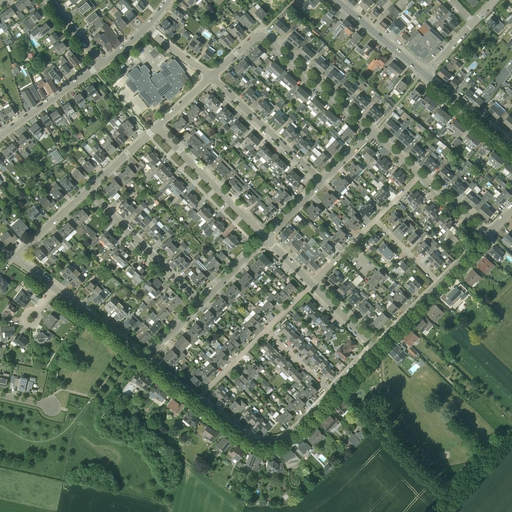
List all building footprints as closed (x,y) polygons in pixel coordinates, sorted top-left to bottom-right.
[(20,0),(16,3),(15,3),(16,4),(15,4),(19,10),(20,12),(26,8),(25,6),(20,0)] [(89,0),(83,0),(76,6),(78,8),(77,9),(81,15),(91,7),(88,4),(91,2),(89,0)] [(135,0),(136,1),(133,4),(134,6),(140,12),(141,11),(141,12),(143,10),(142,10),(145,8),(142,5),(143,4),(139,0),(135,0)] [(184,0),(184,1),(183,0),(182,0),(179,3),(185,9),(190,5),(191,6),(195,2),(195,3),(198,0),(184,0)] [(309,4),(314,8),(319,1),(317,0),(304,0),(306,1),(301,7),(304,10),(309,4)] [(369,8),(374,2),(371,0),(368,0),(364,0),(363,1),(360,5),(366,11),(369,8)] [(375,8),(372,11),(373,12),(370,15),(375,20),(381,14),(378,11),(387,2),(384,0),(379,0),(376,3),(378,5),(375,8)] [(136,16),(131,11),(130,11),(132,9),(126,3),(124,4),(126,6),(125,7),(128,9),(123,14),(126,16),(131,21),(136,16)] [(431,4),(424,12),(426,14),(434,7),(431,4)] [(383,20),(377,27),(384,32),(387,28),(397,16),(400,13),(393,5),(388,10),(390,12),(383,20)] [(442,18),(445,15),(449,11),(443,5),(433,15),(435,18),(438,15),(442,18)] [(252,16),(255,14),(260,19),(266,14),(260,7),(257,10),(253,6),(248,11),(252,16)] [(5,11),(9,17),(15,13),(11,7),(10,8),(9,7),(10,8),(5,11)] [(332,7),(326,14),(322,19),(329,25),(334,20),(332,18),(337,12),(332,7)] [(98,8),(85,19),(91,26),(93,24),(94,26),(103,18),(101,16),(104,14),(98,8)] [(185,22),(181,19),(183,16),(175,9),(170,15),(179,22),(178,24),(183,28),(185,25),(183,24),(185,22)] [(417,18),(423,12),(420,9),(414,15),(417,18)] [(5,11),(0,15),(0,14),(0,16),(1,18),(0,18),(0,21),(1,23),(6,30),(9,28),(4,21),(9,17),(5,11)] [(122,16),(117,11),(116,12),(114,14),(117,18),(112,22),(115,25),(116,24),(122,30),(127,25),(120,17),(122,16)] [(458,19),(449,11),(445,15),(448,18),(449,17),(452,20),(449,23),(455,28),(459,24),(456,22),(458,19)] [(28,27),(29,28),(30,30),(31,30),(37,25),(35,23),(41,18),(37,12),(30,17),(27,20),(31,25),(28,27)] [(254,22),(245,12),(242,15),(240,13),(235,17),(243,27),(245,25),(248,28),(254,22)] [(390,27),(397,34),(406,26),(405,26),(407,24),(400,16),(398,18),(395,22),(390,27)] [(497,18),(494,21),(491,18),(490,19),(490,18),(488,20),(489,21),(486,23),(498,34),(501,31),(500,31),(502,29),(502,28),(504,25),(497,18)] [(174,29),(172,25),(172,26),(166,19),(161,24),(168,32),(166,34),(170,38),(174,34),(172,31),(174,29)] [(335,40),(338,37),(340,34),(341,34),(344,30),(345,30),(350,24),(348,22),(348,21),(347,20),(346,20),(345,19),(340,25),(333,32),(334,33),(335,34),(333,37),(335,40)] [(450,32),(443,25),(445,23),(441,19),(436,24),(442,29),(440,32),(446,37),(450,32)] [(273,27),(278,31),(284,25),(279,20),(273,27)] [(231,23),(226,28),(234,37),(237,35),(238,37),(241,34),(240,33),(243,30),(238,24),(239,23),(236,21),(232,25),(231,23)] [(295,30),(296,30),(301,23),(299,21),(296,24),(291,31),(293,32),(295,30)] [(50,29),(46,24),(46,23),(39,28),(38,27),(30,33),(33,37),(39,32),(42,36),(44,35),(44,34),(50,29)] [(114,49),(121,43),(113,34),(114,34),(106,24),(101,28),(105,32),(100,36),(99,34),(95,36),(97,38),(103,46),(104,46),(108,51),(113,47),(114,48),(114,49)] [(347,33),(350,35),(356,28),(355,27),(354,26),(353,26),(350,24),(345,30),(344,30),(341,34),(340,34),(338,37),(341,39),(347,33)] [(417,31),(404,43),(407,45),(419,57),(419,56),(424,61),(432,53),(431,52),(435,48),(435,49),(443,40),(431,29),(429,30),(423,24),(419,28),(417,31)] [(283,36),(289,29),(288,28),(284,25),(278,31),(283,36)] [(403,43),(404,43),(417,31),(415,28),(413,27),(410,30),(411,31),(409,33),(407,31),(405,33),(399,39),(403,43)] [(321,33),(314,28),(311,31),(318,37),(321,33)] [(54,32),(48,37),(50,41),(50,42),(52,44),(53,43),(59,38),(54,32)] [(300,34),(298,32),(295,35),(293,32),(287,39),(292,43),(300,34)] [(224,34),(218,40),(220,43),(223,46),(226,44),(228,46),(234,41),(228,34),(227,34),(226,34),(226,33),(225,33),(225,34),(224,34)] [(362,37),(357,33),(348,43),(353,47),(362,37)] [(197,53),(203,44),(198,40),(200,37),(195,34),(190,41),(187,45),(187,46),(188,45),(187,45),(189,43),(192,45),(190,48),(197,53)] [(305,41),(310,37),(307,35),(304,38),(300,34),(292,43),(296,48),(304,40),(305,41)] [(207,49),(202,56),(208,60),(215,51),(209,46),(212,42),(209,40),(205,47),(207,49)] [(61,53),(64,50),(67,48),(62,43),(57,47),(55,45),(54,45),(53,46),(49,49),(52,52),(54,50),(56,53),(59,50),(61,53)] [(366,53),(368,55),(373,49),(372,48),(367,44),(362,50),(361,49),(359,52),(363,56),(366,53)] [(310,50),(305,45),(299,52),(304,57),(310,50)] [(326,46),(323,49),(319,54),(321,56),(329,48),(326,46)] [(259,58),(264,53),(258,47),(253,51),(259,58)] [(309,61),(315,54),(310,50),(304,57),(309,61)] [(73,66),(79,62),(73,55),(70,51),(68,54),(71,57),(68,59),(73,66)] [(254,62),(259,58),(253,51),(248,55),(254,62)] [(378,65),(381,68),(382,66),(387,61),(383,57),(381,58),(379,56),(376,61),(374,59),(367,67),(372,71),(378,65)] [(70,70),(66,65),(68,63),(63,57),(60,60),(62,62),(60,64),(62,67),(60,69),(62,71),(61,72),(62,73),(62,72),(64,75),(70,70)] [(264,64),(267,66),(271,61),(267,58),(263,62),(265,63),(264,64)] [(324,62),(319,58),(313,64),(318,69),(324,62)] [(442,77),(457,61),(454,58),(450,63),(451,63),(449,65),(447,63),(443,67),(443,68),(438,74),(442,77)] [(163,94),(168,100),(180,91),(178,89),(184,84),(177,76),(183,71),(174,59),(173,60),(167,65),(165,62),(159,67),(162,71),(159,73),(160,74),(159,75),(157,73),(150,79),(148,77),(150,76),(148,73),(149,71),(144,64),(140,67),(138,65),(136,67),(128,73),(125,75),(129,79),(125,82),(134,93),(139,89),(140,91),(138,92),(150,106),(155,102),(157,104),(163,99),(160,96),(163,94)] [(249,70),(247,68),(250,65),(244,59),(239,63),(245,70),(247,72),(249,70)] [(271,75),(273,72),(279,66),(274,61),(273,63),(271,61),(267,66),(264,69),(271,75)] [(447,81),(452,75),(450,73),(455,67),(457,68),(460,68),(462,65),(457,61),(442,77),(447,81)] [(324,62),(318,69),(323,73),(329,66),(330,68),(333,64),(331,63),(328,66),(324,62)] [(385,67),(379,73),(382,75),(386,71),(388,72),(390,70),(393,72),(398,66),(397,66),(397,65),(396,64),(395,64),(392,62),(387,68),(386,68),(385,67)] [(49,64),(51,67),(53,69),(50,71),(48,70),(46,72),(47,74),(50,75),(52,79),(53,78),(54,80),(54,82),(55,83),(56,83),(57,84),(58,83),(59,82),(59,81),(58,80),(60,78),(57,74),(56,73),(58,71),(53,65),(53,66),(51,63),(49,64)] [(246,83),(248,86),(249,85),(251,83),(246,79),(241,74),(245,70),(239,63),(234,68),(237,70),(235,72),(236,73),(246,83)] [(327,75),(332,79),(338,73),(340,71),(333,64),(330,68),(332,70),(327,75)] [(283,75),(281,73),(284,70),(279,66),(273,72),(278,77),(275,79),(278,81),(283,75)] [(393,78),(395,80),(403,71),(398,66),(393,72),(396,75),(393,78)] [(458,73),(461,76),(458,74),(455,77),(454,77),(449,83),(456,88),(464,78),(466,79),(472,72),(469,71),(466,75),(461,70),(458,73)] [(236,85),(240,81),(237,77),(236,79),(230,72),(224,77),(231,84),(233,81),(236,85)] [(283,75),(278,81),(280,83),(282,80),(287,85),(293,78),(288,73),(285,76),(283,75)] [(337,84),(343,77),(338,73),(332,79),(337,84)] [(482,83),(485,80),(479,75),(476,79),(482,83)] [(42,79),(40,76),(36,79),(36,82),(39,88),(45,85),(51,95),(57,91),(50,80),(45,83),(42,79)] [(285,95),(287,98),(296,88),(294,86),(298,82),(293,78),(287,85),(291,89),(289,91),(285,95)] [(472,86),(462,98),(466,102),(467,101),(474,93),(472,91),(476,86),(477,84),(471,79),(468,82),(472,86)] [(341,87),(346,92),(352,85),(347,80),(341,87)] [(397,82),(395,80),(394,82),(392,80),(386,88),(390,91),(397,82)] [(402,80),(396,87),(397,87),(396,88),(398,89),(397,91),(400,94),(402,91),(407,85),(402,80)] [(493,81),(490,84),(484,91),(481,94),(481,93),(478,97),(479,97),(472,105),(477,109),(495,88),(492,85),(494,82),(493,81)] [(352,85),(346,92),(351,96),(354,92),(356,94),(364,85),(361,83),(357,88),(356,89),(355,87),(352,85)] [(21,91),(26,107),(26,106),(28,104),(30,108),(37,105),(36,104),(36,105),(34,101),(40,98),(32,84),(34,87),(28,90),(27,89),(21,92),(21,91)] [(91,95),(92,98),(98,94),(96,91),(92,85),(86,89),(90,95),(91,95)] [(366,87),(364,85),(356,94),(358,96),(353,100),(358,105),(364,98),(360,94),(362,92),(366,87)] [(295,94),(296,95),(299,98),(305,91),(300,87),(298,89),(296,88),(287,98),(290,100),(295,94)] [(255,92),(250,88),(243,95),(247,98),(247,97),(249,98),(255,92)] [(483,92),(478,88),(474,93),(467,101),(472,105),(479,97),(478,97),(481,93),(481,94),(484,91),(484,90),(483,92)] [(421,94),(419,92),(415,89),(407,100),(409,102),(413,98),(416,100),(421,94)] [(299,98),(304,102),(310,95),(305,91),(299,98)] [(251,100),(250,101),(253,104),(259,97),(255,92),(249,98),(251,100)] [(84,100),(84,99),(80,93),(74,97),(79,106),(85,102),(84,100)] [(210,95),(211,94),(210,95),(207,93),(200,100),(205,104),(206,103),(209,106),(216,99),(213,96),(212,97),(210,95)] [(379,95),(377,97),(373,102),(375,104),(380,99),(381,100),(383,98),(379,95)] [(423,100),(421,102),(422,103),(420,105),(425,109),(432,100),(427,96),(423,100)] [(315,97),(309,104),(314,109),(320,102),(315,97)] [(363,109),(369,102),(364,98),(358,105),(363,109)] [(218,102),(219,102),(216,99),(209,106),(214,110),(220,103),(219,104),(218,102)] [(257,107),(260,110),(261,109),(262,111),(268,105),(263,100),(257,107)] [(431,111),(432,111),(437,105),(432,100),(425,109),(430,113),(431,111)] [(493,115),(498,109),(494,104),(494,103),(492,101),(487,106),(490,108),(487,111),(488,110),(493,115)] [(68,102),(62,106),(62,107),(68,116),(67,116),(69,118),(75,114),(68,102)] [(276,109),(281,104),(279,102),(275,106),(270,102),(268,105),(262,111),(264,112),(263,113),(266,116),(274,107),(276,109)] [(320,102),(314,109),(312,110),(317,114),(316,115),(318,117),(325,110),(323,108),(325,106),(320,102)] [(17,111),(12,103),(9,105),(10,106),(4,110),(9,118),(15,114),(14,111),(16,110),(17,111)] [(190,109),(196,115),(201,111),(202,112),(204,110),(200,105),(198,107),(195,104),(190,109)] [(393,107),(390,105),(384,112),(387,114),(393,107)] [(372,117),(378,110),(373,106),(367,112),(372,117)] [(217,114),(214,117),(215,117),(219,122),(222,119),(229,112),(226,109),(225,110),(223,108),(224,107),(217,114)] [(186,113),(189,116),(186,118),(191,122),(193,120),(192,119),(196,115),(190,109),(186,113)] [(325,123),(327,121),(333,114),(328,109),(326,112),(325,110),(318,117),(320,118),(320,119),(325,123)] [(440,109),(435,115),(440,119),(446,113),(440,109)] [(503,118),(507,113),(505,110),(503,113),(498,109),(493,115),(497,119),(496,120),(501,116),(503,118)] [(0,112),(0,119),(2,118),(4,121),(9,118),(4,110),(0,112)] [(63,114),(60,116),(56,110),(50,114),(57,124),(63,120),(67,127),(70,125),(63,114)] [(383,114),(382,114),(378,110),(372,117),(377,121),(383,114)] [(384,125),(389,130),(397,120),(393,116),(396,113),(393,111),(391,113),(385,120),(387,122),(384,125)] [(231,115),(232,114),(229,112),(222,119),(227,123),(233,116),(232,117),(231,115)] [(275,121),(276,122),(282,116),(277,112),(270,119),(274,122),(275,121)] [(446,113),(440,119),(437,123),(442,127),(438,131),(439,132),(437,134),(439,135),(441,133),(446,128),(443,126),(445,124),(446,124),(451,117),(446,113)] [(508,126),(511,121),(511,118),(509,116),(510,115),(507,113),(503,118),(505,120),(502,123),(503,122),(508,126)] [(40,118),(46,127),(44,128),(48,135),(52,132),(48,126),(52,123),(51,120),(47,114),(40,118)] [(327,121),(332,125),(338,118),(333,114),(327,121)] [(282,116),(276,122),(278,124),(277,125),(280,128),(287,121),(282,116)] [(283,132),(286,135),(287,134),(289,136),(294,130),(297,126),(293,122),(297,118),(295,117),(294,116),(289,122),(291,123),(290,125),(283,132)] [(182,117),(177,121),(183,128),(185,130),(189,125),(188,124),(191,122),(186,118),(184,120),(182,117)] [(397,138),(402,142),(408,135),(411,132),(406,128),(409,125),(414,120),(412,118),(407,123),(399,132),(401,134),(397,138)] [(127,120),(124,123),(123,122),(118,126),(120,128),(125,134),(128,137),(134,132),(130,128),(133,126),(127,120)] [(236,121),(237,120),(230,127),(235,132),(242,125),(239,122),(238,123),(236,121)] [(397,120),(389,130),(394,134),(397,130),(399,132),(407,123),(404,121),(402,124),(397,120)] [(446,128),(441,133),(443,135),(448,130),(453,134),(455,131),(461,124),(456,120),(451,125),(449,124),(446,128)] [(178,132),(183,128),(177,121),(172,125),(178,132)] [(29,129),(32,131),(30,133),(35,139),(40,135),(39,133),(42,130),(41,129),(36,123),(29,129)] [(460,135),(461,135),(466,129),(461,124),(455,131),(460,135)] [(244,128),(245,128),(242,125),(235,132),(233,134),(238,138),(233,142),(235,144),(236,144),(241,139),(245,135),(243,133),(246,129),(245,130),(244,128)] [(344,131),(350,137),(355,133),(349,126),(344,131)] [(125,134),(120,128),(112,135),(115,139),(114,139),(120,145),(125,140),(123,137),(125,134)] [(296,144),(299,147),(300,147),(302,148),(308,142),(311,139),(306,135),(309,131),(307,129),(302,135),(304,137),(303,138),(296,144)] [(201,136),(196,132),(194,130),(189,134),(185,138),(187,141),(191,146),(201,136)] [(290,137),(289,138),(292,141),(299,134),(294,130),(289,136),(290,137)] [(344,131),(339,135),(341,137),(346,142),(350,137),(344,131)] [(250,134),(250,133),(244,140),(248,144),(255,137),(252,134),(251,135),(250,134)] [(408,135),(402,142),(407,146),(411,142),(413,144),(420,135),(418,133),(413,139),(408,135)] [(469,133),(464,139),(469,143),(474,137),(469,133)] [(23,151),(25,149),(25,148),(29,144),(28,142),(30,140),(29,138),(28,139),(27,139),(23,134),(16,140),(17,141),(21,145),(19,146),(23,151)] [(116,149),(112,145),(114,143),(107,135),(105,138),(106,140),(100,145),(103,149),(104,148),(110,154),(116,149)] [(331,144),(338,150),(342,146),(338,141),(339,139),(335,135),(334,137),(336,139),(331,144)] [(410,151),(415,155),(421,148),(416,144),(418,142),(423,137),(420,135),(413,144),(415,145),(410,151)] [(191,146),(196,150),(201,145),(203,148),(208,143),(205,141),(201,136),(191,146)] [(257,141),(258,140),(255,137),(248,144),(253,149),(260,142),(260,141),(259,142),(257,141)] [(467,146),(472,150),(474,148),(480,141),(474,137),(469,143),(467,146)] [(200,155),(204,160),(213,152),(214,151),(209,146),(214,142),(212,139),(208,143),(203,148),(205,150),(200,155)] [(303,149),(302,150),(306,153),(312,146),(308,142),(302,148),(303,149)] [(330,142),(323,148),(328,153),(330,151),(333,155),(338,150),(331,144),(330,142)] [(7,148),(20,163),(23,160),(17,153),(17,154),(15,151),(18,149),(12,143),(7,148)] [(480,149),(477,152),(483,157),(486,153),(491,147),(486,143),(480,149)] [(91,149),(95,153),(92,156),(99,164),(105,158),(102,155),(105,153),(96,144),(94,146),(91,149)] [(258,161),(262,157),(268,150),(265,147),(264,148),(263,146),(264,145),(257,152),(257,153),(254,151),(249,157),(251,159),(254,156),(258,161)] [(330,158),(326,155),(323,152),(321,154),(315,147),(312,150),(325,163),(330,158)] [(18,164),(20,163),(7,148),(2,152),(7,158),(9,156),(12,158),(13,158),(18,164)] [(369,165),(375,159),(374,160),(371,157),(376,153),(371,148),(364,155),(366,158),(364,160),(369,165)] [(420,159),(428,150),(427,150),(426,149),(423,151),(421,148),(415,155),(420,159)] [(56,149),(50,153),(57,162),(63,158),(56,149)] [(270,153),(271,153),(268,150),(262,157),(266,161),(260,167),(262,169),(274,157),(272,155),(273,154),(272,155),(270,153)] [(310,157),(312,155),(316,159),(314,161),(320,168),(325,163),(312,150),(308,155),(310,157)] [(149,161),(157,154),(155,152),(153,154),(151,151),(144,157),(149,161)] [(423,163),(428,167),(434,160),(436,159),(438,157),(433,153),(431,151),(430,152),(425,157),(427,159),(423,163)] [(209,165),(215,159),(217,156),(213,152),(204,160),(209,165)] [(491,166),(493,163),(499,156),(500,155),(499,155),(499,156),(493,152),(488,158),(490,160),(487,163),(489,165),(491,166)] [(157,154),(149,161),(146,164),(151,169),(144,175),(146,177),(147,177),(156,168),(154,166),(160,160),(157,157),(158,156),(157,154)] [(440,159),(439,160),(438,161),(436,159),(434,160),(428,167),(433,171),(439,165),(441,162),(443,164),(447,159),(449,157),(447,155),(445,157),(442,160),(440,159)] [(493,163),(498,167),(504,160),(499,156),(493,163)] [(221,157),(217,161),(219,164),(214,168),(219,173),(228,164),(223,159),(221,157)] [(276,158),(277,158),(277,157),(276,159),(274,157),(262,169),(265,172),(269,167),(273,171),(275,169),(282,162),(279,159),(278,160),(276,158)] [(379,169),(388,161),(385,157),(382,160),(380,159),(377,161),(375,159),(369,165),(372,167),(375,164),(379,169)] [(88,161),(86,162),(84,159),(80,163),(88,172),(93,167),(94,168),(97,166),(92,160),(90,163),(88,161)] [(388,161),(379,169),(384,174),(389,168),(388,166),(391,163),(388,161)] [(282,162),(275,169),(280,173),(287,166),(286,166),(286,167),(284,166),(285,165),(282,162)] [(159,178),(169,168),(168,166),(166,168),(161,163),(156,168),(147,177),(149,179),(155,174),(159,178)] [(351,166),(359,174),(364,170),(358,164),(357,166),(354,163),(351,166)] [(10,173),(14,170),(9,164),(5,166),(10,173)] [(231,175),(235,171),(233,168),(228,164),(219,173),(223,178),(228,173),(231,175)] [(511,167),(508,164),(502,170),(508,175),(511,169),(511,167)] [(124,172),(130,178),(132,176),(135,174),(128,166),(125,169),(126,170),(124,172)] [(354,179),(359,174),(351,166),(348,169),(351,172),(349,174),(354,179)] [(443,178),(449,171),(444,167),(438,174),(443,178)] [(157,189),(160,191),(174,177),(172,175),(172,174),(170,171),(171,170),(169,168),(159,178),(159,179),(163,183),(157,189)] [(87,175),(81,169),(79,171),(78,169),(72,174),(78,181),(83,176),(85,177),(87,175)] [(291,171),(292,171),(292,170),(285,177),(290,182),(296,175),(293,172),(292,173),(291,171)] [(390,176),(395,181),(403,173),(400,170),(397,173),(395,171),(390,176)] [(235,171),(231,175),(233,177),(227,183),(232,187),(241,178),(236,174),(237,173),(235,171)] [(448,182),(454,176),(449,171),(443,178),(448,182)] [(119,181),(124,186),(126,184),(131,180),(130,178),(124,172),(122,174),(121,173),(118,175),(122,179),(119,181)] [(406,176),(403,173),(395,181),(399,186),(405,180),(403,179),(406,176)] [(68,175),(60,182),(64,187),(69,192),(74,187),(71,183),(73,181),(68,175)] [(299,179),(299,178),(296,175),(290,182),(295,186),(293,188),(295,190),(300,185),(298,183),(301,179),(300,180),(299,179)] [(172,193),(175,190),(182,182),(180,181),(179,182),(174,177),(160,191),(162,194),(167,188),(172,193)] [(337,180),(345,188),(350,183),(345,178),(343,180),(340,177),(337,180)] [(241,178),(232,187),(236,192),(242,187),(244,189),(249,184),(246,182),(245,183),(241,178)] [(110,185),(115,191),(118,189),(121,187),(122,188),(124,186),(119,181),(117,183),(114,179),(111,182),(112,183),(110,185)] [(462,183),(458,179),(452,186),(456,190),(462,183)] [(335,188),(341,193),(345,188),(337,180),(334,183),(337,186),(335,188)] [(461,194),(467,188),(468,186),(470,188),(475,184),(472,181),(470,184),(466,180),(462,183),(456,190),(461,194)] [(508,192),(511,189),(502,181),(500,183),(499,184),(504,188),(502,189),(504,191),(501,193),(507,200),(511,195),(508,192)] [(182,182),(175,190),(179,194),(185,188),(182,185),(184,184),(182,182)] [(61,188),(58,185),(57,183),(53,187),(55,189),(51,193),(53,195),(58,201),(64,196),(58,190),(61,188)] [(246,200),(255,192),(250,187),(251,187),(249,184),(244,189),(246,191),(241,196),(246,200)] [(472,190),(470,192),(464,199),(469,203),(478,194),(476,192),(476,191),(474,189),(477,186),(475,184),(470,188),(472,190)] [(117,193),(115,191),(110,185),(108,187),(107,186),(104,188),(111,196),(112,197),(117,193)] [(284,190),(282,192),(280,189),(277,192),(286,201),(290,196),(288,193),(290,191),(285,187),(283,189),(284,190)] [(382,187),(377,192),(385,200),(388,197),(386,194),(387,192),(382,187)] [(131,190),(123,199),(122,199),(124,202),(118,207),(121,209),(122,208),(124,211),(130,205),(128,203),(130,200),(128,198),(134,192),(131,190)] [(412,203),(420,194),(417,191),(414,194),(412,192),(409,195),(407,198),(412,203)] [(486,193),(488,196),(490,198),(495,202),(496,203),(499,201),(502,204),(507,200),(501,193),(497,198),(495,197),(493,195),(488,191),(486,193)] [(192,195),(189,192),(183,199),(188,203),(195,196),(194,194),(192,195)] [(255,192),(246,200),(251,205),(256,200),(258,202),(260,201),(262,198),(260,196),(255,192)] [(281,205),(286,201),(277,192),(271,198),(277,204),(279,202),(281,205)] [(325,195),(333,203),(338,199),(333,193),(331,195),(328,192),(325,195)] [(378,202),(379,200),(382,203),(385,200),(377,192),(372,197),(378,202)] [(480,205),(488,196),(486,193),(482,198),(478,194),(469,203),(474,208),(478,203),(480,205)] [(51,198),(48,194),(39,202),(45,208),(49,205),(50,206),(52,205),(53,206),(56,204),(51,198)] [(415,213),(417,212),(422,206),(420,204),(422,202),(420,200),(423,197),(420,194),(412,203),(415,205),(413,207),(414,209),(413,211),(415,213)] [(328,208),(333,203),(325,195),(322,198),(325,201),(323,203),(328,208)] [(188,203),(186,205),(190,210),(187,213),(189,216),(194,211),(192,208),(193,208),(199,202),(196,199),(197,197),(195,196),(188,203)] [(490,198),(488,196),(480,205),(481,207),(478,211),(483,215),(489,209),(484,204),(486,202),(490,198)] [(277,204),(271,198),(269,197),(267,198),(267,199),(271,203),(266,208),(273,214),(277,209),(275,206),(277,204)] [(145,203),(140,208),(142,211),(149,203),(147,201),(145,203)] [(260,201),(258,202),(255,205),(258,207),(259,205),(264,210),(262,212),(268,218),(273,214),(266,208),(260,201)] [(368,201),(363,206),(372,214),(375,211),(372,208),(373,206),(368,201)] [(32,220),(35,218),(37,219),(40,216),(41,217),(43,216),(38,210),(41,207),(36,202),(31,207),(29,209),(31,212),(27,215),(32,220)] [(422,206),(417,212),(419,214),(423,210),(427,215),(435,206),(432,203),(429,206),(428,205),(425,207),(423,205),(422,206)] [(132,207),(130,205),(124,211),(126,213),(125,214),(128,216),(135,209),(138,206),(136,204),(135,204),(132,207)] [(310,208),(318,216),(323,211),(318,206),(316,208),(313,205),(310,208)] [(197,212),(201,217),(209,209),(207,207),(206,209),(203,206),(197,212)] [(359,210),(362,214),(360,216),(361,217),(363,215),(364,216),(366,214),(369,217),(372,214),(363,206),(359,210)] [(424,218),(427,220),(431,225),(432,223),(437,218),(435,216),(437,214),(435,212),(438,209),(435,206),(427,215),(424,218)] [(314,221),(318,216),(310,208),(307,211),(310,214),(308,215),(314,221)] [(85,226),(82,223),(89,216),(82,209),(72,218),(80,226),(77,228),(84,235),(90,241),(89,243),(91,245),(97,238),(95,236),(97,234),(86,225),(85,226)] [(201,217),(206,221),(212,215),(209,212),(211,211),(209,209),(201,217)] [(493,213),(489,209),(483,215),(487,220),(493,213)] [(352,214),(352,217),(350,219),(358,228),(361,225),(358,222),(360,220),(359,219),(361,217),(360,216),(355,211),(352,214)] [(139,223),(145,217),(143,215),(143,214),(141,212),(133,219),(136,222),(137,221),(139,223)] [(398,225),(403,219),(400,217),(399,218),(394,213),(388,219),(391,222),(392,222),(394,224),(395,222),(398,225)] [(437,218),(432,223),(437,227),(438,226),(440,229),(451,218),(448,215),(445,218),(443,217),(441,219),(438,217),(437,218)] [(143,229),(150,221),(147,219),(145,217),(139,223),(141,225),(140,226),(143,229)] [(344,223),(345,224),(350,230),(352,228),(355,231),(358,228),(350,219),(347,217),(344,220),(345,221),(344,223)] [(208,223),(203,229),(202,229),(205,231),(207,229),(212,233),(215,230),(222,223),(221,221),(219,222),(216,219),(215,220),(213,218),(208,223)] [(441,242),(445,238),(451,233),(448,230),(452,226),(451,224),(454,221),(451,218),(440,229),(445,233),(439,240),(440,240),(441,242)] [(29,229),(20,219),(11,227),(19,235),(23,232),(24,233),(29,229)] [(69,234),(75,229),(68,222),(63,227),(69,234)] [(222,223),(215,230),(220,235),(226,229),(223,226),(224,224),(222,223)] [(407,226),(404,223),(398,229),(404,234),(407,231),(409,233),(414,228),(410,223),(407,226)] [(161,228),(156,224),(147,233),(149,235),(150,234),(153,236),(161,228)] [(294,228),(293,229),(289,226),(279,235),(282,238),(281,238),(284,241),(286,240),(286,239),(289,236),(292,239),(298,232),(294,228)] [(58,231),(64,239),(69,234),(63,227),(58,231)] [(161,228),(153,236),(155,239),(154,240),(156,242),(163,235),(165,234),(167,236),(172,231),(170,228),(166,232),(162,227),(161,228)] [(81,237),(84,235),(77,228),(75,230),(81,237)] [(341,228),(336,233),(344,242),(347,238),(344,236),(346,234),(341,228)] [(321,233),(326,237),(332,243),(334,241),(337,243),(338,242),(341,245),(344,242),(336,233),(333,236),(332,236),(331,236),(330,236),(328,235),(324,230),(321,233)] [(163,249),(164,248),(166,250),(172,244),(170,242),(173,239),(170,237),(174,233),(172,231),(167,236),(169,238),(160,246),(163,249)] [(428,234),(427,233),(425,231),(422,235),(419,232),(417,234),(415,232),(408,238),(408,239),(413,244),(420,237),(422,239),(428,234)] [(454,235),(451,233),(445,238),(451,243),(453,240),(454,241),(456,243),(463,236),(458,231),(454,235)] [(9,234),(7,232),(0,238),(6,244),(12,239),(14,242),(18,239),(11,232),(9,234)] [(100,239),(105,244),(112,237),(107,232),(100,239)] [(303,237),(298,232),(292,239),(288,243),(290,245),(289,246),(296,253),(302,248),(302,247),(297,243),(303,237)] [(230,233),(224,239),(228,244),(236,236),(234,234),(233,236),(230,233)] [(375,248),(373,246),(380,239),(375,234),(366,243),(370,247),(367,251),(369,253),(370,253),(375,248)] [(511,237),(507,234),(501,240),(503,242),(502,243),(511,252),(511,250),(511,237)] [(69,248),(63,241),(61,243),(53,235),(48,240),(57,250),(62,245),(67,250),(69,248)] [(228,244),(226,246),(231,250),(233,248),(239,242),(236,239),(238,238),(236,236),(228,244)] [(112,237),(105,244),(110,249),(117,241),(112,237)] [(100,240),(97,238),(91,245),(93,247),(100,240)] [(308,242),(311,246),(316,241),(312,238),(308,242)] [(65,239),(63,241),(69,248),(72,246),(65,239)] [(49,255),(55,261),(57,259),(52,254),(57,250),(48,240),(43,244),(50,252),(51,253),(49,255)] [(432,249),(433,248),(438,243),(434,240),(428,245),(424,241),(417,248),(422,253),(422,252),(423,254),(430,247),(432,249)] [(305,263),(306,262),(305,262),(313,255),(308,250),(311,247),(307,242),(302,247),(302,248),(296,253),(299,255),(297,256),(305,263)] [(322,247),(324,249),(329,254),(331,255),(334,252),(331,249),(332,248),(327,242),(322,247)] [(185,244),(180,249),(183,252),(189,245),(187,243),(185,244)] [(384,243),(378,249),(390,261),(396,255),(384,243)] [(174,246),(172,244),(166,250),(168,252),(167,253),(170,256),(177,249),(174,246)] [(489,253),(497,261),(501,257),(502,257),(502,256),(504,253),(496,245),(494,248),(492,248),(493,249),(489,253)] [(112,256),(114,259),(111,262),(114,265),(117,261),(127,251),(124,248),(123,249),(120,247),(117,251),(112,256)] [(52,264),(55,261),(49,255),(46,257),(46,256),(39,248),(34,253),(40,260),(39,261),(41,263),(42,263),(45,261),(45,262),(48,259),(52,264)] [(101,257),(104,260),(112,251),(109,249),(101,257)] [(442,253),(439,257),(432,263),(437,268),(440,265),(443,262),(441,259),(445,255),(447,257),(450,255),(445,250),(442,253)] [(127,251),(117,261),(123,267),(128,262),(125,259),(130,254),(127,251)] [(318,268),(319,267),(317,265),(316,266),(313,263),(320,256),(324,260),(327,257),(322,252),(319,255),(316,251),(313,255),(305,262),(306,262),(308,264),(307,265),(314,272),(318,268)] [(427,258),(432,263),(439,257),(434,252),(427,258)] [(178,265),(184,259),(182,257),(180,254),(172,261),(175,264),(176,263),(178,265)] [(198,254),(192,261),(194,263),(195,262),(197,259),(200,256),(198,254)] [(214,258),(215,257),(212,254),(206,259),(207,260),(210,263),(217,270),(219,268),(218,267),(220,264),(214,258)] [(258,258),(266,265),(267,267),(272,263),(267,259),(268,258),(263,254),(258,258)] [(178,265),(180,267),(179,268),(182,271),(189,264),(191,262),(189,260),(190,259),(188,256),(184,259),(178,265)] [(477,265),(487,275),(495,267),(485,257),(477,265)] [(254,263),(255,264),(262,271),(263,271),(264,270),(263,268),(266,265),(258,258),(254,263)] [(203,265),(205,267),(211,273),(214,270),(215,272),(217,270),(210,263),(207,260),(202,264),(203,265)] [(128,271),(134,276),(143,266),(140,263),(135,269),(133,266),(128,271)] [(405,271),(409,267),(405,263),(404,263),(401,266),(398,264),(392,270),(396,274),(399,271),(402,274),(405,271)] [(255,272),(253,274),(257,279),(261,275),(259,273),(262,271),(255,264),(250,268),(255,272)] [(72,277),(79,270),(75,267),(75,268),(72,265),(71,266),(69,265),(61,272),(63,274),(61,275),(65,279),(71,273),(73,275),(72,277)] [(143,266),(134,276),(131,279),(137,284),(139,282),(140,282),(144,277),(141,274),(146,269),(143,266)] [(82,267),(79,270),(72,277),(74,276),(76,278),(70,283),(74,287),(75,286),(77,287),(84,280),(83,278),(84,277),(81,274),(82,274),(86,270),(82,267)] [(464,279),(472,286),(477,280),(478,281),(482,278),(473,269),(468,274),(469,275),(464,279)] [(196,276),(204,284),(205,282),(204,280),(207,278),(201,271),(196,276)] [(382,278),(385,280),(387,278),(389,276),(384,272),(382,274),(379,271),(374,276),(380,281),(382,278)] [(257,279),(253,274),(251,276),(247,272),(242,276),(249,283),(252,281),(254,282),(257,279)] [(193,273),(190,276),(190,279),(192,281),(198,287),(201,284),(202,285),(204,284),(196,276),(193,273)] [(335,273),(330,278),(328,280),(333,285),(336,283),(338,285),(343,280),(338,275),(336,277),(334,275),(335,274),(335,273)] [(6,289),(5,288),(8,283),(2,279),(3,278),(0,274),(0,288),(1,289),(0,289),(0,290),(0,292),(2,294),(5,293),(6,291),(6,289)] [(343,295),(348,290),(351,292),(355,288),(364,279),(360,275),(351,283),(351,282),(348,284),(346,286),(343,284),(338,289),(343,295)] [(240,287),(245,291),(248,288),(247,286),(249,283),(242,276),(238,281),(242,285),(240,287)] [(370,286),(375,291),(377,289),(374,286),(380,281),(374,276),(369,281),(372,284),(370,286)] [(144,286),(146,288),(143,291),(147,294),(149,291),(150,291),(160,280),(157,277),(152,284),(149,281),(144,286)] [(415,279),(412,282),(411,280),(405,286),(413,294),(421,285),(415,279)] [(160,280),(150,291),(156,297),(160,292),(157,289),(163,283),(160,280)] [(93,293),(94,294),(100,287),(97,284),(96,284),(94,282),(92,283),(91,281),(83,289),(84,290),(83,292),(87,296),(93,290),(95,292),(93,293)] [(286,286),(291,292),(294,289),(296,291),(297,290),(290,282),(286,286)] [(391,292),(398,285),(395,282),(387,289),(391,292)] [(241,295),(245,291),(240,287),(238,289),(233,284),(229,288),(236,295),(238,293),(241,295)] [(291,292),(286,286),(283,284),(281,285),(284,288),(282,290),(289,297),(291,296),(289,295),(291,292)] [(450,293),(451,293),(448,296),(447,295),(447,296),(449,297),(444,302),(445,302),(451,307),(455,303),(453,301),(459,296),(463,300),(467,296),(464,293),(468,290),(461,284),(457,287),(456,286),(450,293)] [(104,291),(100,287),(94,294),(95,293),(97,295),(91,300),(95,304),(97,303),(98,304),(106,297),(104,295),(105,294),(103,291),(104,291)] [(236,295),(229,288),(224,293),(228,297),(226,299),(231,303),(235,300),(233,298),(236,295)] [(359,303),(364,298),(359,293),(358,292),(356,289),(355,289),(355,288),(351,292),(350,293),(353,295),(349,299),(349,298),(347,300),(350,302),(353,305),(357,301),(359,303)] [(403,293),(400,289),(396,292),(392,297),(394,299),(397,302),(400,300),(403,304),(408,299),(402,294),(403,293)] [(282,290),(278,294),(284,300),(286,297),(288,299),(289,297),(282,290)] [(27,292),(25,294),(24,293),(21,296),(17,302),(24,307),(29,301),(27,300),(32,295),(27,292)] [(284,300),(278,294),(276,292),(273,295),(271,293),(271,294),(269,296),(268,296),(273,301),(275,299),(278,302),(281,299),(283,301),(284,300)] [(392,302),(394,299),(392,297),(389,294),(386,297),(392,302)] [(160,299),(171,310),(173,308),(174,309),(182,300),(177,295),(171,301),(165,295),(160,299)] [(267,301),(264,304),(272,312),(273,311),(271,309),(274,306),(271,303),(273,301),(268,296),(265,299),(267,301)] [(226,299),(225,301),(220,297),(216,301),(223,308),(226,305),(227,307),(231,303),(226,299)] [(106,307),(104,309),(108,313),(114,307),(116,309),(115,310),(122,304),(118,300),(118,301),(115,299),(114,300),(112,298),(104,306),(106,307)] [(155,302),(153,299),(147,306),(149,308),(155,302)] [(169,312),(171,310),(160,299),(156,304),(162,310),(156,315),(162,321),(170,313),(169,312)] [(369,315),(372,311),(375,309),(366,300),(357,309),(363,314),(365,312),(369,315)] [(211,306),(216,311),(215,313),(219,317),(223,313),(220,311),(223,308),(216,301),(211,306)] [(305,309),(307,311),(315,303),(313,302),(312,304),(309,301),(304,306),(303,304),(300,307),(303,311),(305,309)] [(315,303),(307,311),(309,313),(307,315),(311,319),(318,312),(316,310),(317,309),(314,306),(316,304),(315,303)] [(393,303),(388,309),(393,314),(399,308),(393,303)] [(10,304),(1,315),(7,320),(12,315),(13,316),(17,310),(10,304)] [(122,304),(115,310),(115,311),(117,309),(119,311),(113,317),(117,321),(118,320),(120,321),(127,314),(126,312),(127,311),(125,308),(125,307),(122,304)] [(261,313),(263,311),(266,314),(269,311),(271,313),(272,312),(264,304),(261,307),(259,305),(256,308),(261,313)] [(427,314),(435,322),(444,313),(435,305),(432,308),(433,309),(427,314)] [(260,324),(261,323),(259,321),(262,318),(259,315),(261,313),(256,308),(253,311),(255,313),(252,316),(260,324)] [(216,321),(219,317),(215,313),(213,314),(209,310),(204,315),(211,322),(214,319),(216,321)] [(163,322),(162,321),(156,315),(153,312),(148,316),(154,322),(148,328),(153,333),(154,334),(162,325),(161,324),(163,322)] [(317,322),(319,324),(327,316),(326,314),(324,316),(321,313),(320,315),(318,312),(311,319),(315,323),(317,322)] [(378,317),(384,323),(389,318),(383,312),(378,317)] [(51,330),(59,320),(51,314),(46,320),(47,319),(49,320),(45,325),(51,330)] [(66,323),(68,320),(60,314),(58,317),(66,323)] [(135,330),(138,326),(141,323),(136,318),(133,314),(130,317),(131,317),(124,324),(129,329),(132,326),(135,329),(135,330)] [(207,330),(210,326),(213,323),(211,322),(204,315),(200,319),(204,323),(202,325),(207,330)] [(251,327),(253,325),(254,326),(257,323),(259,325),(260,324),(252,316),(246,322),(251,327)] [(328,317),(327,316),(319,324),(321,326),(320,327),(324,331),(325,330),(330,325),(328,323),(329,321),(327,318),(328,317)] [(379,328),(384,323),(378,317),(373,322),(379,328)] [(416,326),(422,333),(426,329),(427,330),(433,324),(427,318),(424,320),(422,318),(419,321),(420,322),(416,326)] [(289,324),(287,322),(286,321),(281,326),(283,328),(279,332),(280,333),(282,332),(285,334),(290,329),(287,325),(289,324)] [(138,326),(142,330),(136,336),(143,344),(152,336),(151,335),(153,333),(148,328),(142,322),(141,323),(138,326)] [(243,325),(240,328),(250,338),(251,337),(249,335),(252,332),(249,329),(251,327),(246,322),(243,325)] [(191,327),(199,335),(201,332),(203,333),(207,330),(202,325),(200,327),(196,323),(191,327)] [(330,325),(325,330),(328,332),(326,333),(330,337),(336,331),(334,329),(336,328),(331,323),(330,325)] [(0,331),(1,331),(1,332),(2,338),(1,338),(1,342),(8,341),(8,337),(9,337),(9,335),(13,335),(12,331),(15,328),(14,326),(3,328),(3,324),(0,324),(0,331)] [(191,336),(189,338),(194,343),(197,339),(196,337),(199,335),(191,327),(187,332),(191,336)] [(233,333),(234,334),(239,339),(241,337),(244,340),(247,337),(248,339),(250,338),(240,328),(239,328),(237,330),(236,330),(233,333)] [(287,340),(294,332),(290,329),(285,334),(287,337),(285,339),(287,340)] [(45,340),(46,340),(48,342),(54,335),(48,330),(45,334),(42,332),(40,332),(39,332),(37,334),(38,334),(37,336),(36,335),(34,339),(40,343),(43,343),(45,340)] [(288,341),(290,339),(292,342),(295,339),(297,342),(302,336),(296,330),(294,332),(287,340),(288,341)] [(415,341),(416,340),(419,338),(411,330),(408,333),(407,333),(405,335),(406,335),(403,338),(410,345),(414,341),(415,341)] [(237,342),(239,339),(234,334),(231,337),(232,337),(228,341),(238,350),(239,349),(237,347),(240,344),(237,342)] [(28,341),(28,340),(23,336),(23,337),(21,336),(19,337),(17,335),(12,341),(18,346),(19,345),(23,349),(28,341)] [(178,340),(179,340),(185,347),(190,343),(193,346),(195,344),(194,343),(189,338),(187,340),(182,336),(178,340)] [(305,339),(302,336),(297,342),(299,344),(297,346),(299,349),(298,351),(299,352),(306,345),(303,341),(305,339)] [(343,361),(347,357),(349,355),(348,353),(355,345),(356,344),(353,341),(352,342),(350,339),(342,347),(341,346),(335,353),(333,353),(333,354),(337,357),(338,358),(339,357),(343,361)] [(178,352),(184,358),(186,356),(181,351),(185,347),(179,340),(178,340),(174,344),(180,350),(178,352)] [(228,341),(222,347),(227,352),(229,349),(232,352),(235,349),(236,351),(238,350),(228,341)] [(262,348),(266,351),(273,344),(272,343),(270,345),(267,342),(265,344),(263,342),(258,347),(261,350),(262,348)] [(273,344),(266,351),(264,353),(270,359),(275,354),(273,352),(275,350),(272,347),(274,345),(273,344)] [(305,353),(308,356),(314,349),(311,346),(310,348),(306,345),(299,352),(300,353),(302,351),(305,354),(305,353)] [(398,345),(395,347),(394,347),(393,347),(392,347),(391,347),(391,348),(391,349),(391,350),(391,351),(389,354),(398,363),(400,360),(401,361),(403,359),(402,358),(407,354),(398,345)] [(225,354),(227,352),(222,347),(221,347),(220,346),(214,351),(216,353),(225,362),(227,361),(225,359),(228,356),(225,354)] [(420,354),(412,347),(408,350),(416,358),(420,354)] [(314,349),(308,356),(310,357),(309,358),(311,361),(310,363),(311,364),(318,357),(321,354),(318,351),(317,351),(314,349)] [(181,360),(184,358),(178,352),(176,354),(171,350),(163,358),(170,365),(178,357),(181,360)] [(213,366),(215,364),(209,357),(202,351),(199,354),(204,359),(205,359),(210,363),(206,367),(213,374),(217,370),(213,366)] [(209,357),(215,364),(217,362),(220,364),(222,361),(224,363),(225,362),(216,353),(213,356),(211,354),(209,357)] [(276,365),(285,356),(284,355),(282,357),(279,354),(277,356),(275,354),(270,359),(273,362),(276,365)] [(285,356),(276,365),(279,368),(282,371),(287,366),(285,364),(287,362),(285,359),(286,357),(285,356)] [(312,365),(314,363),(317,366),(319,364),(321,366),(326,361),(323,358),(322,360),(318,357),(311,364),(312,365)] [(321,370),(324,373),(322,375),(323,376),(331,369),(327,366),(329,364),(326,361),(321,366),(323,368),(321,370)] [(248,364),(256,372),(257,374),(263,368),(258,363),(256,365),(254,362),(251,365),(249,363),(248,364)] [(247,366),(249,367),(246,370),(248,373),(246,375),(251,380),(254,377),(252,375),(256,372),(248,364),(247,366)] [(296,367),(294,369),(292,366),(289,368),(287,366),(282,371),(288,377),(290,376),(297,368),(296,367)] [(213,374),(206,367),(202,371),(199,368),(196,370),(202,376),(204,374),(209,378),(213,374)] [(332,367),(331,369),(323,376),(324,377),(326,375),(329,378),(330,377),(331,379),(338,372),(332,367)] [(296,382),(301,377),(299,375),(299,374),(297,371),(298,369),(297,368),(290,376),(296,382)] [(190,379),(197,386),(201,382),(198,379),(202,376),(196,370),(193,374),(194,375),(190,379)] [(141,373),(139,376),(137,374),(132,380),(144,390),(152,380),(149,378),(148,378),(145,376),(145,375),(143,374),(141,373)] [(245,373),(242,375),(242,374),(239,377),(237,375),(236,377),(244,384),(248,389),(254,383),(251,380),(246,375),(245,373)] [(13,385),(18,387),(17,390),(24,391),(25,391),(29,392),(30,389),(32,389),(33,381),(27,380),(27,378),(20,377),(20,379),(15,377),(13,385)] [(234,387),(239,392),(242,389),(241,387),(244,384),(236,377),(235,378),(237,380),(234,382),(236,385),(234,387)] [(307,389),(315,396),(316,395),(314,394),(317,391),(312,386),(314,385),(311,382),(307,385),(309,387),(307,389)] [(223,390),(224,388),(221,385),(216,390),(219,392),(216,395),(219,398),(217,400),(218,401),(226,393),(223,390)] [(152,394),(162,402),(168,394),(162,389),(162,388),(159,386),(156,390),(153,387),(148,393),(151,396),(152,394)] [(315,396),(307,389),(305,391),(303,389),(299,393),(305,400),(308,398),(309,399),(312,396),(313,398),(315,396)] [(228,392),(226,393),(218,401),(219,402),(221,400),(224,403),(225,402),(227,404),(234,398),(228,392)] [(305,400),(299,393),(295,398),(296,399),(294,401),(302,409),(304,408),(302,406),(305,403),(303,402),(305,400)] [(184,405),(181,403),(180,403),(179,403),(179,404),(172,398),(166,405),(174,412),(175,410),(179,413),(184,407),(184,406),(184,405)] [(237,403),(235,400),(229,407),(234,412),(239,408),(242,410),(247,406),(241,400),(237,403)] [(302,409),(294,401),(292,403),(291,402),(287,406),(293,412),(295,410),(297,411),(300,409),(301,410),(302,409)] [(346,409),(349,406),(343,401),(341,403),(340,402),(334,408),(338,412),(337,412),(341,415),(347,409),(346,409)] [(293,412),(287,406),(284,409),(283,408),(282,408),(279,411),(282,414),(290,422),(291,420),(290,419),(293,416),(291,414),(293,412)] [(247,423),(255,414),(253,412),(254,411),(250,407),(243,413),(246,415),(244,417),(247,420),(245,421),(247,423)] [(197,416),(194,413),(190,410),(183,419),(190,425),(191,424),(195,427),(199,422),(199,421),(195,418),(197,416)] [(257,417),(255,414),(247,423),(248,424),(249,422),(252,425),(254,423),(256,426),(262,419),(258,415),(257,417)] [(279,414),(275,418),(281,425),(283,423),(285,424),(287,421),(289,423),(290,422),(282,414),(280,416),(279,414)] [(328,415),(323,420),(320,423),(329,432),(340,421),(332,414),(330,417),(328,415)] [(270,424),(266,420),(268,418),(265,416),(262,419),(256,426),(260,430),(261,428),(266,433),(271,428),(269,425),(270,424)] [(219,433),(212,427),(211,429),(207,425),(202,433),(206,436),(205,437),(211,442),(219,433)] [(308,440),(313,446),(316,443),(316,444),(321,439),(323,440),(326,437),(323,434),(322,435),(320,432),(316,428),(314,431),(313,430),(310,433),(312,436),(308,440)] [(363,438),(358,433),(356,432),(354,434),(360,440),(363,438)] [(351,437),(348,440),(355,447),(360,442),(351,433),(349,435),(351,437)] [(224,436),(214,448),(217,450),(219,450),(220,449),(224,452),(231,443),(224,436)] [(297,447),(299,448),(296,451),(297,452),(302,457),(304,455),(305,454),(306,454),(306,453),(307,453),(307,452),(308,451),(311,447),(306,442),(305,443),(302,441),(300,444),(299,444),(298,444),(297,445),(297,446),(298,446),(297,447)] [(236,446),(233,450),(231,448),(224,456),(230,461),(234,456),(239,460),(244,453),(241,451),(241,450),(236,446)] [(296,463),(300,460),(290,450),(282,455),(287,468),(292,466),(296,463)] [(257,457),(254,455),(250,454),(246,464),(253,467),(253,469),(258,471),(259,466),(258,466),(260,459),(257,457)] [(267,463),(266,469),(271,473),(276,471),(278,473),(280,472),(281,473),(285,471),(281,463),(277,464),(277,462),(275,461),(274,461),(273,461),(267,463)]
